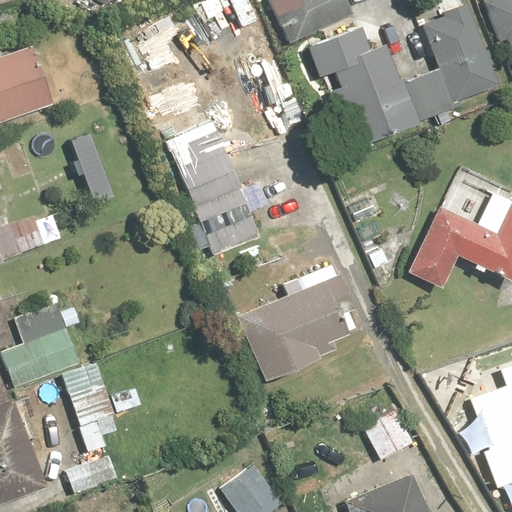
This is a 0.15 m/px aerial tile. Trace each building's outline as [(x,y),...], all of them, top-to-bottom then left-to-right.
[(99,6),(85,0),(45,0),(43,6),(90,27),(99,6)] [(350,0),(264,0),(280,42),(356,13),(350,0)] [(349,105),(363,142),(504,89),(470,0),(466,0),(423,16),(440,63),(402,77),(388,40),(372,46),(362,20),(304,42),(330,112),(349,105)] [(511,78),(511,0),(481,0),(511,79),(511,78)] [(37,37),(0,49),(0,118),(58,100),(37,37)] [(219,116),(167,136),(212,249),(264,229),(219,116)] [(0,160),(0,190),(9,188),(0,160)] [(438,197),(403,269),(447,289),(463,254),(511,276),(511,190),(492,181),(476,215),(438,197)] [(366,337),(333,256),(282,276),(287,289),(234,310),(262,379),(366,337)] [(0,344),(0,361),(8,385),(84,358),(62,297),(13,314),(21,337),(0,344)] [(496,387),(464,397),(493,483),(511,476),(511,358),(489,366),(496,387)] [(102,360),(64,374),(90,448),(129,434),(102,360)] [(19,393),(0,400),(0,502),(51,484),(19,393)] [(374,460),(408,440),(387,404),(353,424),(374,460)] [(259,456),(222,485),(242,511),(275,511),(292,500),(259,456)] [(442,511),(422,464),(343,497),(349,511),(442,511)]
